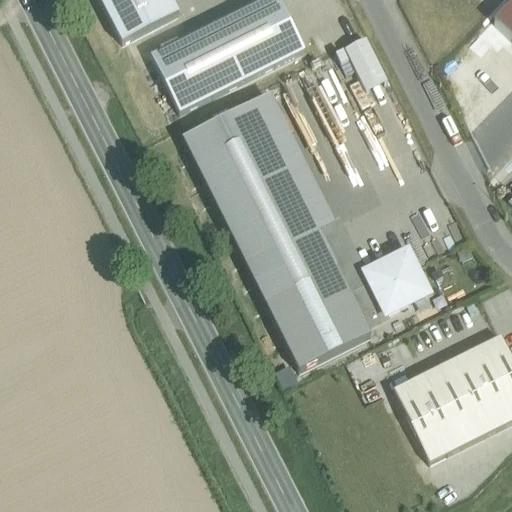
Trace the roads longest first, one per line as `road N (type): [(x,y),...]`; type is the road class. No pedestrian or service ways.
road 1 (secondary): [(31,0),(291,511)]
road 2 (residential): [(511,268),(493,250),(369,0)]
road 3 (unknown): [(411,200),(360,129),(303,149)]
